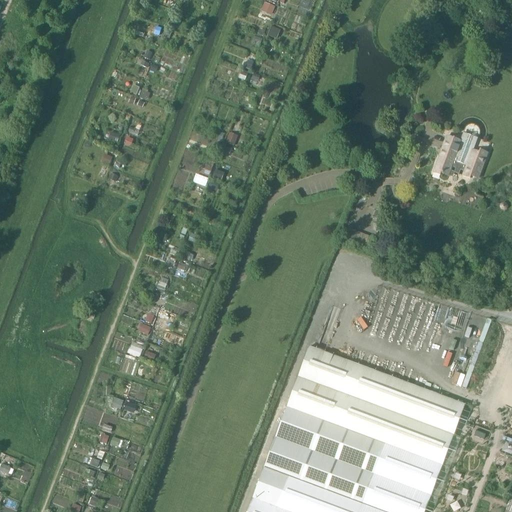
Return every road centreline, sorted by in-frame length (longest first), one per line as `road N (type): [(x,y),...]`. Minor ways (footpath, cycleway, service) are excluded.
road 1 (track): [(41,511),(238,0)]
road 2 (unknown): [(369,345),(382,319),(487,351),(496,315)]
